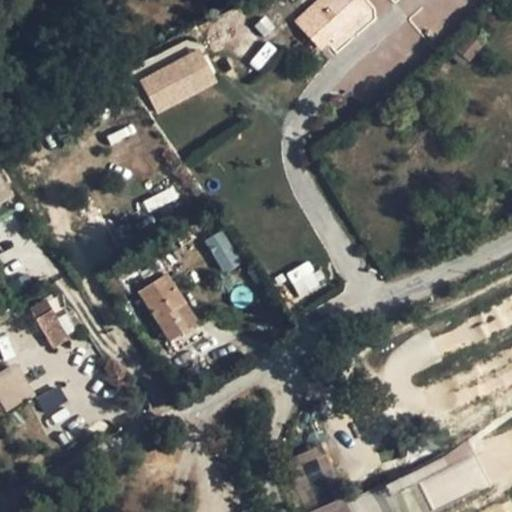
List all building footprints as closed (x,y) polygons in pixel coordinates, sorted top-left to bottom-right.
[(364,15),(350,0),(334,0),(314,19),(335,42),(364,15)] [(483,45),(469,34),(455,51),(468,62),(483,45)] [(468,62),(455,51),(450,57),(463,68),(468,62)] [(156,112),(211,84),(197,55),(142,84),(156,112)] [(156,127),(137,140),(145,153),(166,139),(156,127)] [(205,240),(223,273),(241,263),(223,230),(205,240)] [(307,260),(285,273),(299,297),(321,285),(307,260)] [(165,273),(137,292),(170,343),(188,331),(174,310),(185,304),(165,273)] [(45,299),(28,309),(42,333),(59,323),(45,299)] [(174,310),(188,331),(199,325),(185,304),(174,310)] [(59,323),(42,333),(49,345),(65,335),(59,323)] [(15,362),(0,371),(0,401),(6,411),(34,393),(15,362)] [(323,444),(288,457),(307,510),(343,497),(323,444)] [(430,511),(421,492),(410,470),(370,490),(380,511),(430,511)] [(349,511),(343,498),(312,511),(349,511)]
